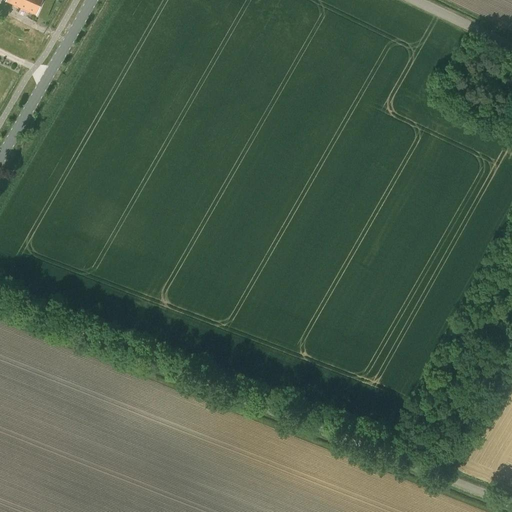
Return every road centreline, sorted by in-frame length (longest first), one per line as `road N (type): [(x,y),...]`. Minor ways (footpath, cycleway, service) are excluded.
road 1 (track): [(511,503),(0,304)]
road 2 (secondary): [(0,158),(92,0)]
